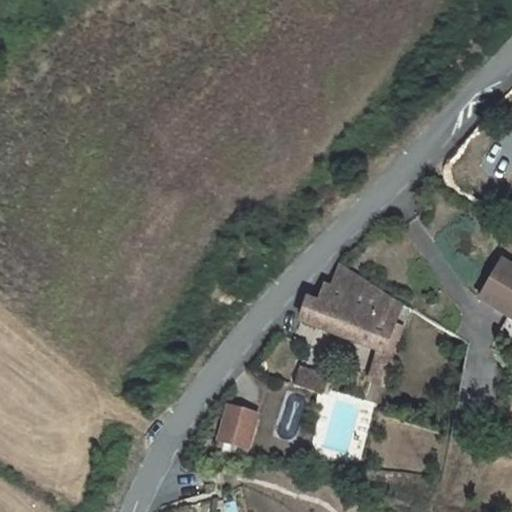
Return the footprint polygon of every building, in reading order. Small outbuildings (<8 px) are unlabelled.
[(511,267),(501,262),(480,300),(511,317),(511,267)] [(342,266),(333,289),(352,296),(359,276),(342,266)] [(325,286),(318,303),(359,317),(362,310),(372,314),(384,292),(359,276),(352,296),(333,289),(325,286)] [(401,303),(384,292),(372,314),(394,322),(401,303)] [(394,322),(372,314),(362,310),(359,317),(318,303),(307,299),(300,320),(378,349),(383,351),(393,324),(394,322)] [(403,328),(393,324),(383,351),(378,349),(367,379),(386,386),(397,355),(393,353),(403,328)] [(327,376),(300,367),(293,385),(321,395),(327,376)] [(219,419),(193,460),(205,467),(212,457),(226,465),(245,435),(219,419)]
